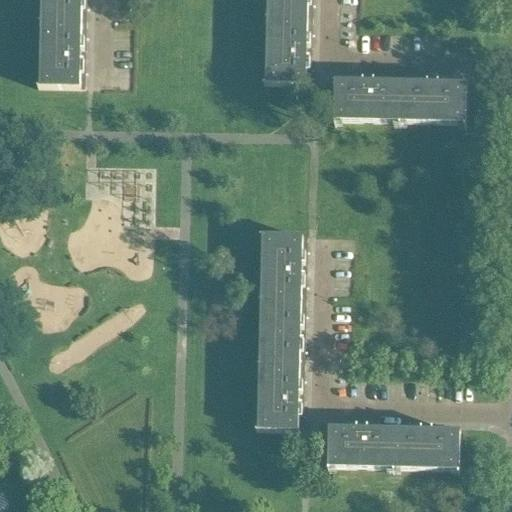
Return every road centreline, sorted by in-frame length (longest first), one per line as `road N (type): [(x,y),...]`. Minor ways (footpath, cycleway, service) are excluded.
road 1 (residential): [(511,417),(328,406),(325,243)]
road 2 (residential): [(511,69),(329,63),(330,0)]
